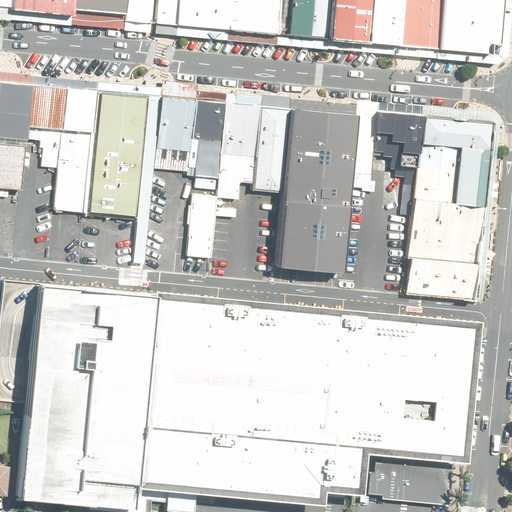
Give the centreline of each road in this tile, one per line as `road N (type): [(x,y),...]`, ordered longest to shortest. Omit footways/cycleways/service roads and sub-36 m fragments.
road 1 (tertiary): [(0,38),(501,92)]
road 2 (residential): [(500,307),(0,262)]
road 3 (tertiary): [(482,511),(500,307)]
